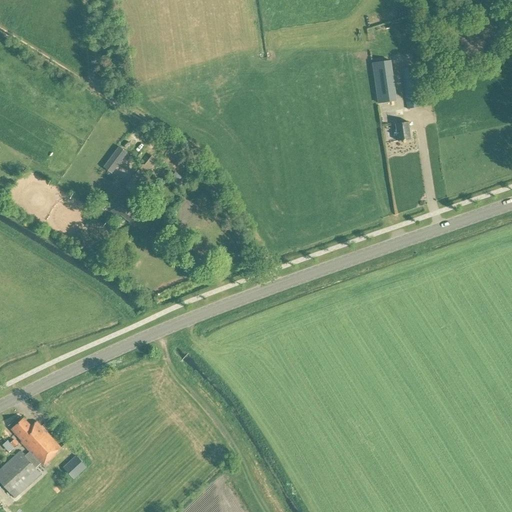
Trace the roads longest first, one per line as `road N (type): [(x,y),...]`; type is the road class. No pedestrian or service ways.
road 1 (tertiary): [(0,408),(276,285),(511,204)]
road 2 (track): [(276,285),(206,157),(93,87)]
road 3 (track): [(267,289),(209,183),(133,115)]
road 4 (track): [(0,205),(103,270),(161,332)]
